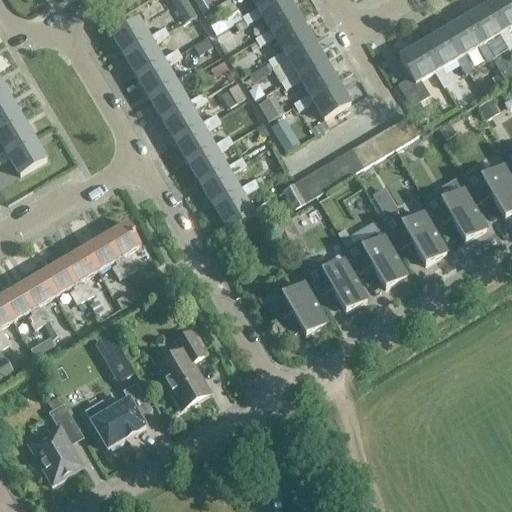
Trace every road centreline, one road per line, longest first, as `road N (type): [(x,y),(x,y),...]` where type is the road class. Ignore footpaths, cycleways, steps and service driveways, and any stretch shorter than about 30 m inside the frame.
road 1 (residential): [(279,399),(139,161)]
road 2 (residential): [(279,399),(511,262)]
road 3 (residential): [(89,511),(279,399)]
road 4 (residential): [(0,245),(139,161)]
road 5 (residential): [(139,161),(61,28)]
